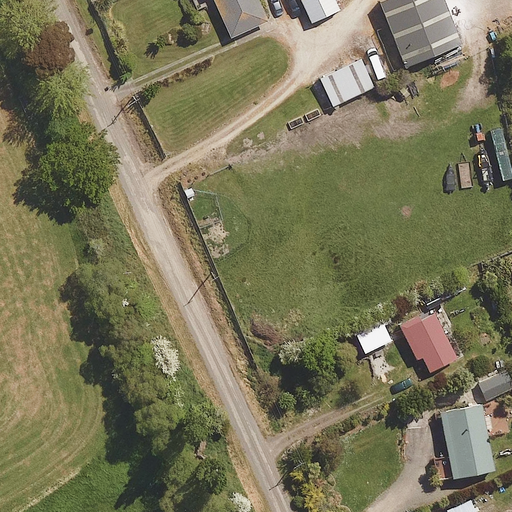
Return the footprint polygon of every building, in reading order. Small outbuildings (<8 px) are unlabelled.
[(209,0),(226,36),(263,19),(254,0),(209,0)] [(338,9),(334,0),(298,0),(308,22),(338,9)] [(399,64),(456,41),(440,0),(373,0),(374,0),(399,64)] [(370,85),(357,58),(316,78),(330,105),(370,85)] [(412,101),(407,86),(392,90),(396,106),(412,101)] [(431,311),(397,327),(412,358),(417,355),(424,370),(453,356),(431,311)] [(511,388),(504,371),(475,382),(481,400),(511,388)] [(484,438),(478,409),(477,403),(435,411),(444,459),(431,462),(434,479),(490,468),(484,438)] [(502,404),(478,409),(484,438),(508,433),(502,404)]
